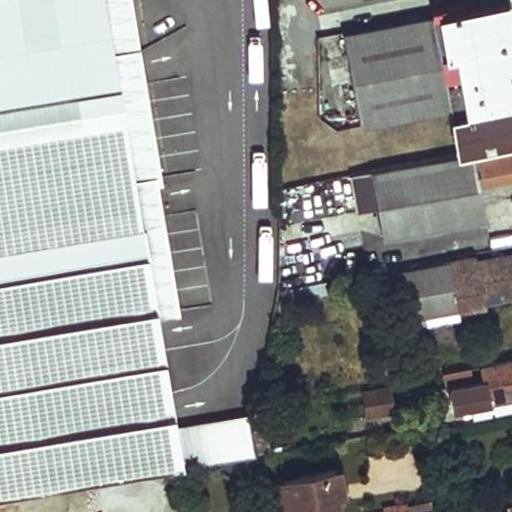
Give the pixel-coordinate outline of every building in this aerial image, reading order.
[(0,0),(0,497),(183,466),(104,0),(0,0)] [(511,140),(511,24),(507,0),(343,31),(359,121),(449,107),(458,151),(511,140)] [(511,140),(458,151),(350,171),(357,207),(377,203),(384,239),(486,220),(479,182),(511,175),(511,140)] [(511,285),(511,251),(474,258),(473,255),(368,274),(370,281),(377,280),(379,288),(401,284),(407,316),(486,302),(484,291),(511,285)] [(511,395),(511,357),(443,371),(450,409),(511,395)] [(391,409),(386,386),(361,391),(365,415),(391,409)] [(184,463),(253,456),(249,416),(180,423),(184,463)] [(338,511),(334,491),(341,489),(336,469),(281,478),(287,511),(338,511)] [(287,511),(281,478),(264,481),(269,511),(287,511)] [(431,511),(428,500),(406,503),(406,502),(382,506),(383,511),(431,511)] [(511,511),(511,501),(508,503),(509,511),(501,511),(488,511),(488,510),(482,511),(511,511)]
